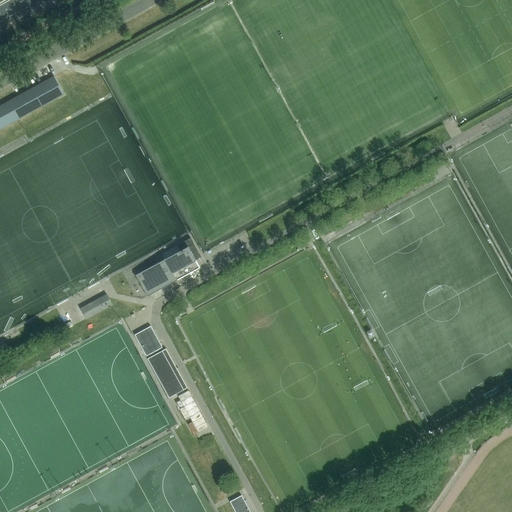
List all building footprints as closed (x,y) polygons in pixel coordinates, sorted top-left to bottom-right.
[(0,126),(1,129),(64,94),(54,76),(0,106),(0,126)] [(147,295),(199,267),(195,258),(201,255),(194,242),(194,243),(191,238),(177,245),(180,250),(135,274),(147,295)] [(112,304),(106,294),(80,308),(86,318),(112,304)] [(146,356),(162,347),(150,326),(146,329),(134,335),(146,356)] [(165,348),(147,358),(169,397),(176,393),(180,400),(176,402),(191,430),(196,428),(198,433),(208,427),(189,391),(186,387),(187,387),(165,348)] [(229,500),(235,511),(250,511),(240,494),(229,500)]
